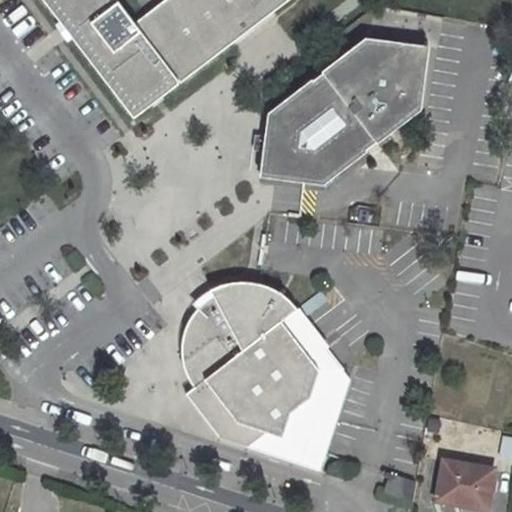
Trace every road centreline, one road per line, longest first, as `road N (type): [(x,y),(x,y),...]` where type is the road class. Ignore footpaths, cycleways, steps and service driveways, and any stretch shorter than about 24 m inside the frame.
road 1 (unknown): [(353,502),(382,366),(378,337),(348,286),(315,263),(269,255)]
road 2 (residential): [(0,429),(249,511)]
